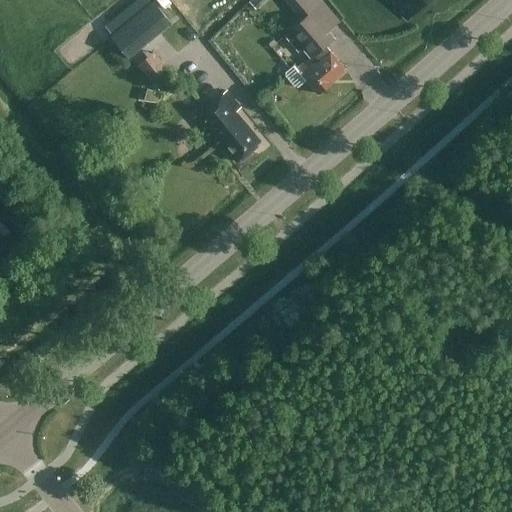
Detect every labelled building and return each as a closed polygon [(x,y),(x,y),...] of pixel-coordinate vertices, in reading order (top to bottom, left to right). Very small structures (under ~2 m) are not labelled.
[(111,35),(129,57),(172,23),(153,0),(111,35)] [(321,0),(286,0),(302,19),(288,31),(310,57),(298,67),(295,63),(284,73),(296,87),(306,79),(318,93),(346,70),(326,46),(334,38),(328,31),(339,21),(321,0)] [(388,0),(404,15),(406,14),(405,14),(417,2),(421,5),(425,0),(388,0)] [(152,84),(169,70),(154,52),(137,65),(152,84)] [(240,108),(226,90),(193,118),(207,135),(209,133),(217,143),(219,141),(237,162),(261,142),(236,111),(240,108)]
